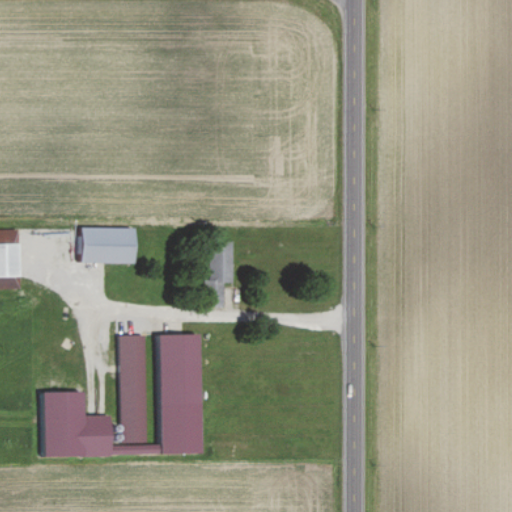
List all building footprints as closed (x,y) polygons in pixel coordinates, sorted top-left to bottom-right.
[(75,261),(129,262),(129,226),(76,225),(75,261)] [(13,228),(0,228),(0,285),(7,285),(7,277),(13,277),(13,228)] [(229,241),(205,241),(205,278),(202,278),(202,305),(220,304),(220,281),(229,281),(229,241)] [(155,451),(179,451),(178,439),(186,438),(186,427),(195,427),(194,332),(153,333),(155,451)] [(140,333),(114,333),(116,442),(142,441),(140,333)] [(37,390),(38,455),(106,454),(104,413),(78,414),(78,389),(37,390)]
